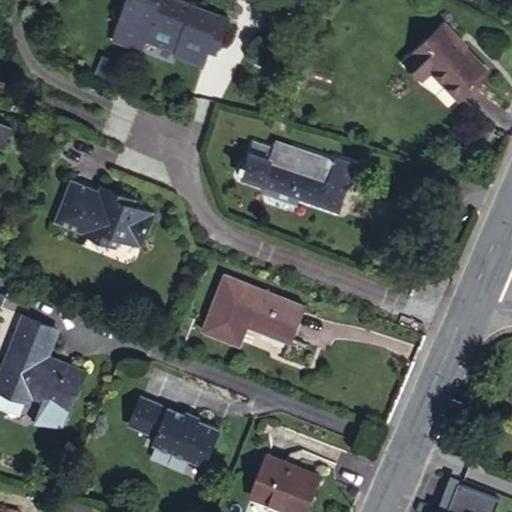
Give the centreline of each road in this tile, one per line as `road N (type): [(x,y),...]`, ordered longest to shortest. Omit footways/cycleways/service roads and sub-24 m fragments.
road 1 (unknown): [(405,456),(20,302)]
road 2 (residential): [(460,326),(210,226),(176,167),(169,128)]
road 3 (residential): [(460,326),(381,511)]
